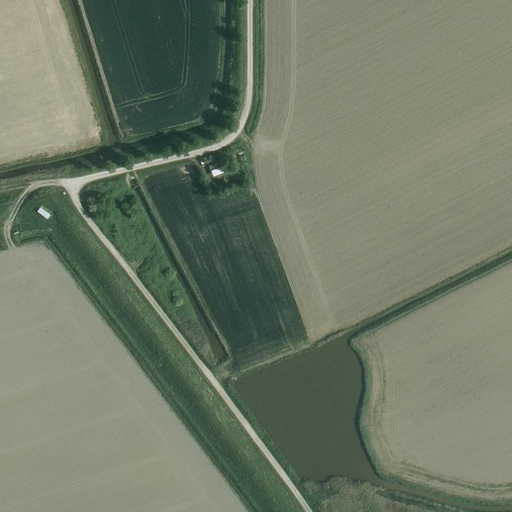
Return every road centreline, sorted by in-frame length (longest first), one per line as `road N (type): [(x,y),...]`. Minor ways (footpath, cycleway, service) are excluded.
road 1 (track): [(293,490),(96,232),(74,189)]
road 2 (unclassified): [(74,189),(87,177),(223,147),(240,129),(249,106),(250,0)]
